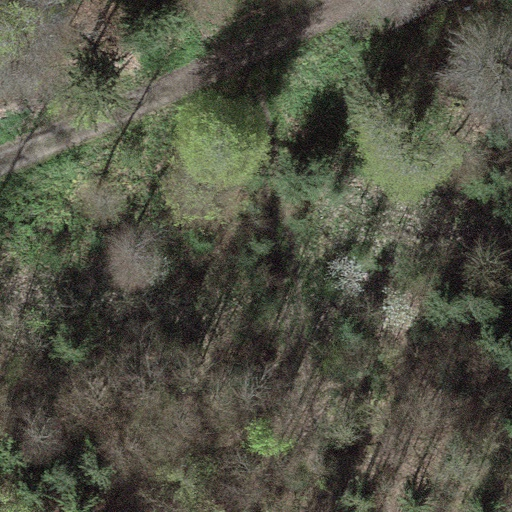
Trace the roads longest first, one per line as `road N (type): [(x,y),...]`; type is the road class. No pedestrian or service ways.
road 1 (track): [(312,511),(236,60)]
road 2 (track): [(365,0),(0,176)]
